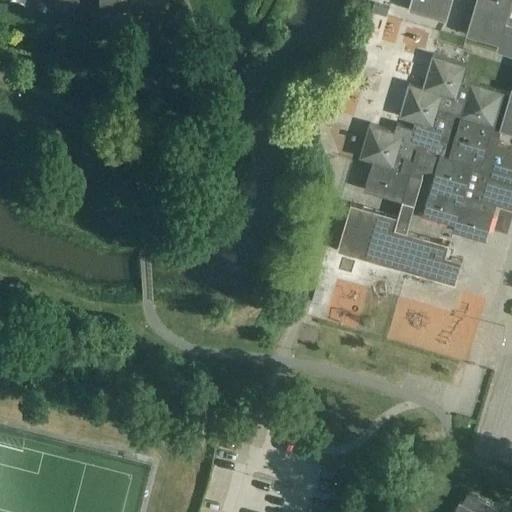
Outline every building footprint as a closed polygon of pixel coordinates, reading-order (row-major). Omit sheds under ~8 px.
[(49,0),(48,6),(71,13),(74,0),(49,0)] [(98,0),(99,9),(143,9),(143,15),(163,15),(162,0),(98,0)] [(476,0),(467,33),(498,42),(496,50),(511,54),(511,0),(410,0),(407,10),(446,21),(451,0),(476,0)] [(511,86),(511,87),(510,93),(462,79),(467,64),(432,54),(422,86),(409,82),(400,116),(415,120),(413,127),(397,123),(395,130),(368,123),(358,156),(372,160),(363,189),(402,200),(397,216),(350,202),(336,250),(455,285),(462,261),(446,256),(449,244),(407,232),(415,200),(423,171),(436,169),(423,213),(454,222),(453,228),(486,238),(495,206),(511,211),(511,86)] [(392,298),(380,355),(464,373),(476,316),(392,298)] [(452,511),(502,511),(467,492),(462,502),(459,500),(452,511)]
